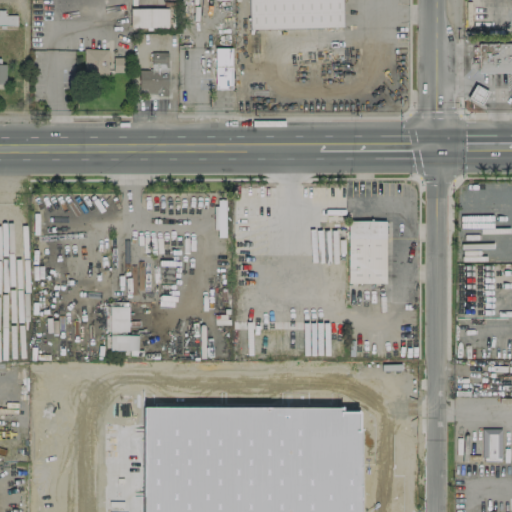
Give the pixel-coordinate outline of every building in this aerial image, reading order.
[(341,27),(340,0),(247,0),(248,29),(341,27)] [(167,8),(129,8),(130,27),(168,27),(167,8)] [(0,24),(16,25),(16,14),(4,15),(4,9),(0,9),(0,24)] [(511,72),(511,42),(476,43),(477,73),(511,72)] [(107,49),(83,48),(83,75),(107,75),(107,49)] [(231,48),(214,48),(215,88),(231,87),(231,48)] [(167,52),(150,52),(150,70),(138,70),(138,91),(146,90),(147,95),(167,95),(167,52)] [(113,72),(127,72),(127,57),(112,57),(113,72)] [(486,93),(474,85),(467,96),(480,103),(486,93)] [(346,283),(385,283),(384,220),(346,221),(346,283)] [(127,331),(127,306),(109,306),(108,331),(127,331)] [(109,350),(136,350),(137,335),(109,335),(109,350)] [(361,408),(388,407),(387,386),(360,387),(361,408)] [(500,461),(500,428),(481,428),(480,460),(500,461)] [(255,429),(223,433),(227,470),(259,466),(255,429)] [(402,438),(382,438),(382,446),(377,446),(376,468),(396,468),(397,448),(402,448),(402,438)] [(332,448),(331,472),(363,474),(365,449),(332,448)] [(403,488),(383,487),(382,511),(397,511),(398,506),(403,506),(403,488)]
